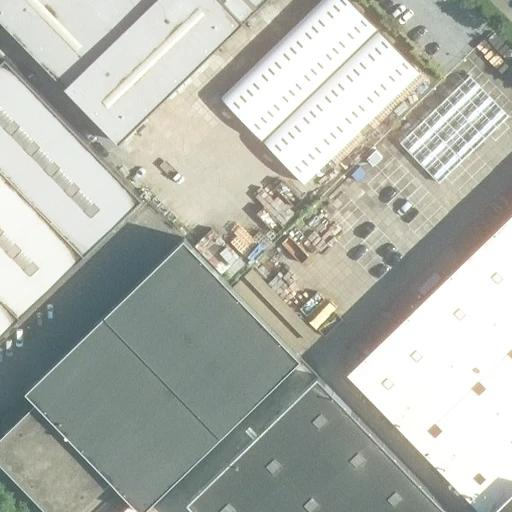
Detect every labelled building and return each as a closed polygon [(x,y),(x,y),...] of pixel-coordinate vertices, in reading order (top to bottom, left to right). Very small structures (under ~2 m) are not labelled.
[(0,0),(0,20),(119,142),(265,0),(0,0)] [(408,56),(354,0),(293,0),(210,81),(294,167),(408,56)] [(0,335),(85,254),(142,198),(5,57),(0,61),(0,335)] [(276,174),(269,182),(288,203),(296,195),(276,174)] [(511,511),(511,212),(347,372),(482,511),(511,511)] [(109,477),(142,511),(300,359),(184,238),(26,390),(39,405),(26,417),(23,415),(4,433),(7,436),(0,442),(0,448),(12,461),(6,467),(22,483),(24,481),(53,511),(72,511),(76,508),(76,509),(96,490),(109,477)] [(448,511),(317,376),(187,502),(195,511),(448,511)]
